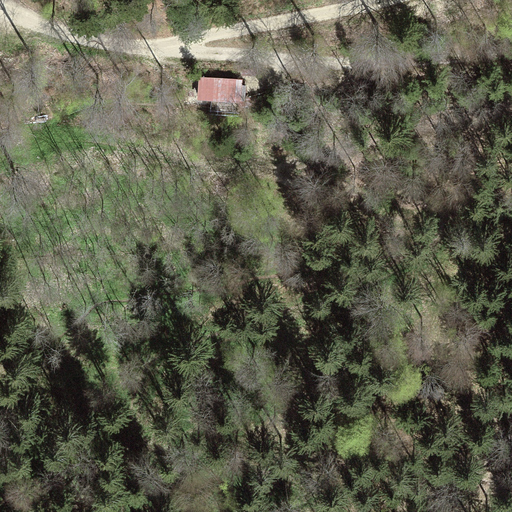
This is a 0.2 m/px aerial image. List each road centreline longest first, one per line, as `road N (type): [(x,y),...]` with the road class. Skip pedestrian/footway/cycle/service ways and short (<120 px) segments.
road 1 (track): [(441,207),(437,245),(380,282),(150,368),(118,511)]
road 2 (track): [(137,47),(358,63),(511,51)]
road 3 (track): [(262,174),(90,135),(13,145),(0,156)]
road 4 (track): [(387,0),(137,47)]
road 5 (track): [(441,207),(370,202),(262,174)]
road 6 (track): [(0,12),(137,47)]
